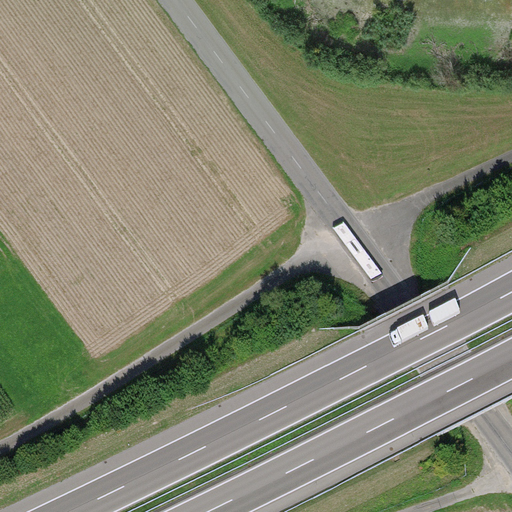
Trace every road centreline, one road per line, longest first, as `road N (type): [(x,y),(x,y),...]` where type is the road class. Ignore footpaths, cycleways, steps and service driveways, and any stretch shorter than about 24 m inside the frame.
road 1 (track): [(511,156),(436,192),(0,452)]
road 2 (tertiary): [(511,449),(176,0)]
road 3 (motorway): [(511,291),(72,511)]
road 4 (motorway): [(209,511),(511,358)]
